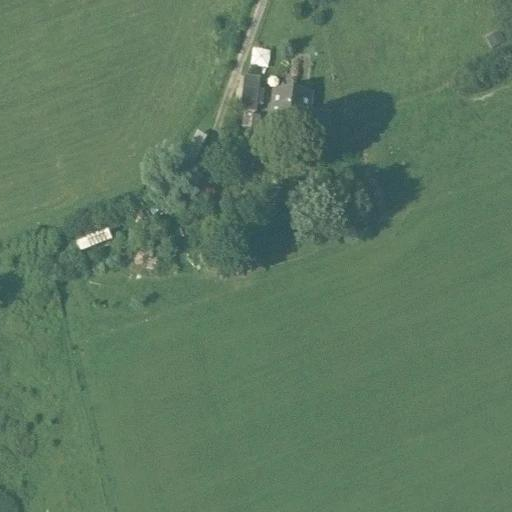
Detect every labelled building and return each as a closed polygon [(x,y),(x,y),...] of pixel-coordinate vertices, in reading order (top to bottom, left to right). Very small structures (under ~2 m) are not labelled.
[(484,35),(490,47),(505,40),(500,28),(484,35)] [(241,89),(238,112),(255,114),(258,91),(241,89)] [(309,124),(312,99),(274,94),(271,119),(309,124)] [(250,133),(257,134),(260,118),(243,115),(241,128),(250,130),(250,133)] [(306,148),(309,124),(271,119),(269,143),(306,148)] [(193,170),(208,139),(195,133),(180,164),(193,170)] [(111,236),(79,243),(82,254),(113,247),(111,236)]
